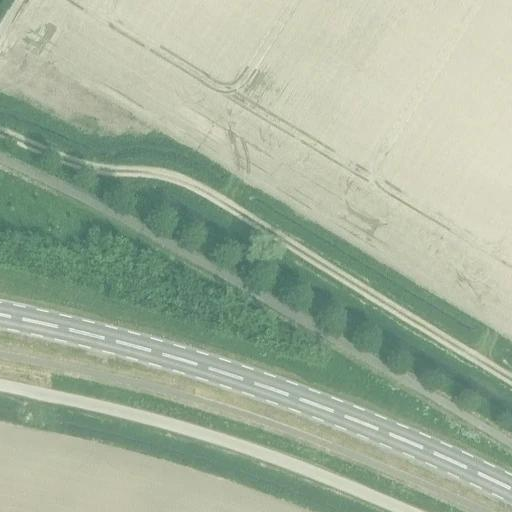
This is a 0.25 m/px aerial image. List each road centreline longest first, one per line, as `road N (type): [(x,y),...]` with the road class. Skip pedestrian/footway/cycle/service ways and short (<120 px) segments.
road 1 (track): [(0,131),(91,170),(174,177),(511,380)]
road 2 (secondary): [(511,486),(310,399),(0,315)]
road 3 (unclassified): [(410,511),(181,426),(0,387)]
